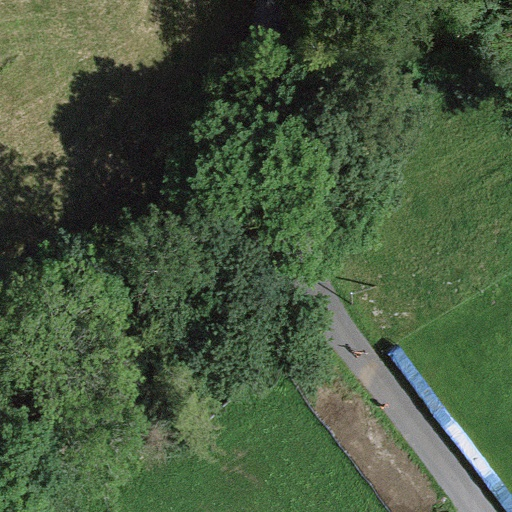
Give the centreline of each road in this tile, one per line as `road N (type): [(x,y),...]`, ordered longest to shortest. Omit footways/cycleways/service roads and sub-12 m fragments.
road 1 (residential): [(283,211),(356,349),(481,511)]
road 2 (residential): [(273,0),(265,45),(268,136)]
